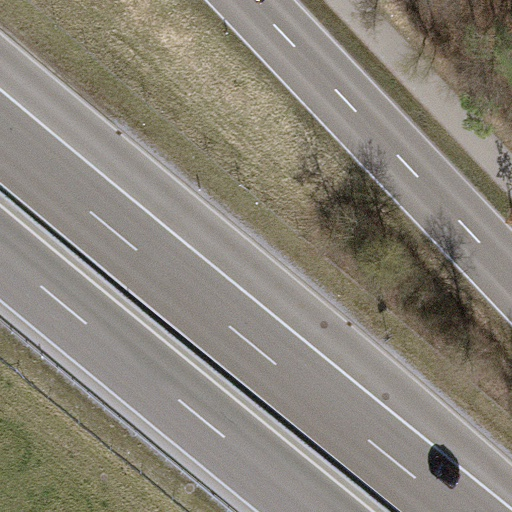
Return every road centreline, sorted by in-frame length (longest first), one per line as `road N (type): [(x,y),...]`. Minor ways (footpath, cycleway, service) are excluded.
road 1 (motorway): [(462,511),(0,132)]
road 2 (motorway): [(0,254),(313,511)]
road 3 (primary): [(254,0),(511,273)]
